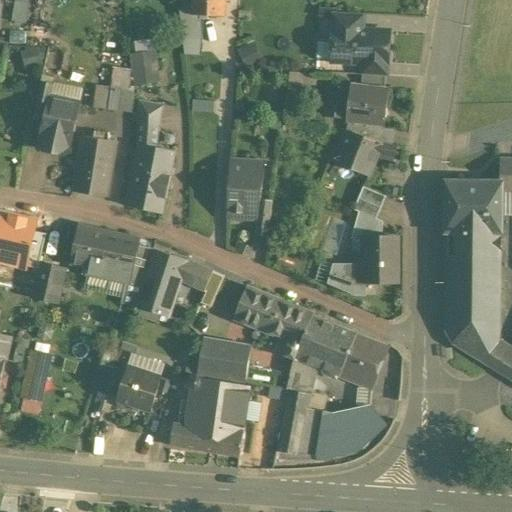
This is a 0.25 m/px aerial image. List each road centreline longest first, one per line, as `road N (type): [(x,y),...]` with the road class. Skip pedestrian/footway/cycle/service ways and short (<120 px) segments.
road 1 (residential): [(0,196),(144,224),(425,345)]
road 2 (residential): [(425,345),(428,169),(452,0)]
road 3 (secondary): [(0,470),(334,497)]
road 4 (residential): [(439,505),(425,345)]
